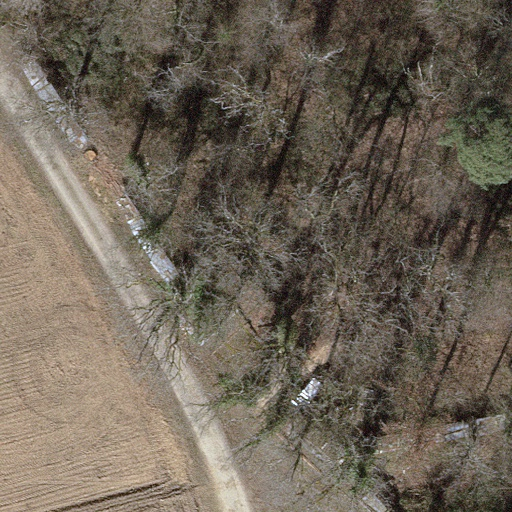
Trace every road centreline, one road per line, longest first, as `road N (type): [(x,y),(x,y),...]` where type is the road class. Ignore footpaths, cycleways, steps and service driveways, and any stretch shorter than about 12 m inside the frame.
road 1 (track): [(0,74),(188,385),(237,511)]
road 2 (track): [(188,385),(369,511)]
